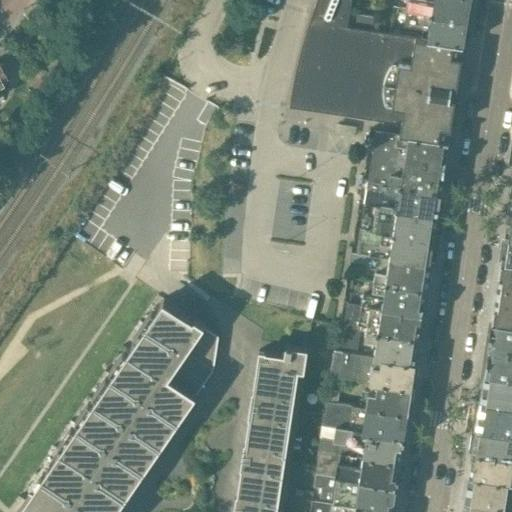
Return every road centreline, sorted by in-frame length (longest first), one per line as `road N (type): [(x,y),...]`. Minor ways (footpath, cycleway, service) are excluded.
road 1 (residential): [(428,511),(506,0)]
road 2 (residential): [(265,156),(257,259),(318,271),(335,168)]
